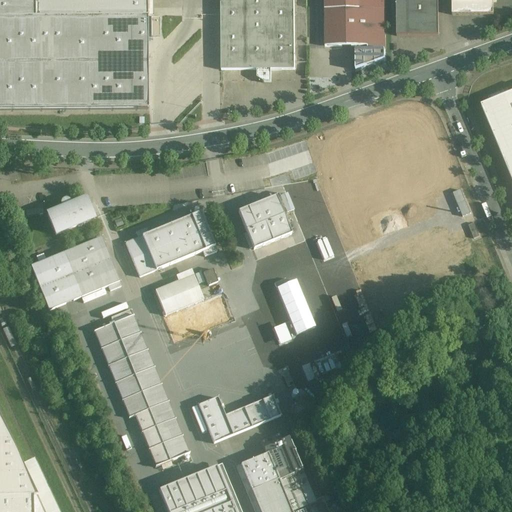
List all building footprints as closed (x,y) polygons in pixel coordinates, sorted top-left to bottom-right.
[(0,0),(0,21),(33,21),(33,0),(0,0)] [(33,0),(33,21),(148,20),(147,0),(33,0)] [(293,0),(220,0),(221,71),(257,71),(257,78),(263,83),(271,83),(271,71),(294,71),(293,0)] [(324,0),(325,10),(358,10),(358,0),(324,0)] [(358,0),(358,10),(325,10),(325,47),(356,47),(356,71),(385,61),(384,0),(358,0)] [(438,0),(396,0),(397,37),(439,36),(438,0)] [(494,3),(452,3),(452,16),(494,15),(494,3)] [(0,115),(147,114),(148,20),(0,21),(0,115)] [(511,93),(481,107),(511,180),(511,93)] [(462,217),(471,213),(463,189),(454,193),(462,217)] [(276,198),(239,213),(254,251),(292,235),(276,198)] [(86,200),(47,216),(56,235),(94,220),(86,200)] [(157,272),(216,248),(201,212),(142,236),(157,272)] [(475,223),(471,224),(476,236),(480,235),(475,223)] [(124,244),(139,280),(157,272),(142,236),(124,244)] [(101,239),(30,268),(48,312),(119,283),(101,239)] [(212,271),(204,274),(209,287),(218,284),(212,271)] [(178,284),(156,293),(166,316),(203,302),(192,273),(176,280),(178,284)] [(295,284),(276,292),(296,339),(315,331),(295,284)] [(219,301),(166,321),(175,343),(181,341),(182,343),(229,325),(219,301)] [(134,317),(94,334),(130,421),(137,418),(157,467),(190,453),(134,317)] [(198,407),(213,445),(280,418),(272,398),(225,416),(218,399),(198,407)] [(0,511),(58,511),(50,493),(37,501),(0,421),(0,511)] [(267,455),(241,466),(259,511),(291,511),(290,509),(302,504),(296,489),(284,494),(279,482),(301,472),(288,440),(265,449),(267,455)] [(234,511),(216,468),(159,492),(167,511),(234,511)] [(301,472),(279,482),(284,494),(296,489),(302,504),(290,509),(291,511),(293,511),(316,503),(303,471),(301,472)]
